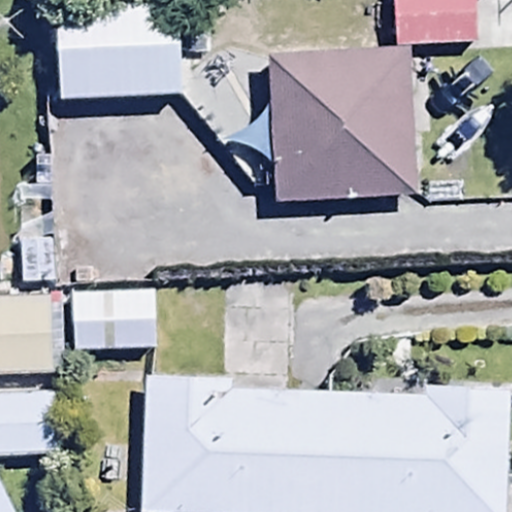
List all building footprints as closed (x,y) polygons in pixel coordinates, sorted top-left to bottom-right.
[(474,0),(394,0),(396,57),(477,54),(474,0)] [(186,7),(59,10),(61,111),(188,108),(186,7)] [(411,63),(267,68),(272,213),(416,208),(411,63)] [(156,301),(72,303),(74,360),(157,358),(156,301)] [(55,307),(0,307),(0,384),(56,384),(55,307)] [(232,387),(146,386),(141,511),(508,511),(511,394),(425,392),(425,403),(232,399),(232,387)] [(25,511),(3,467),(0,468),(0,511),(25,511)]
